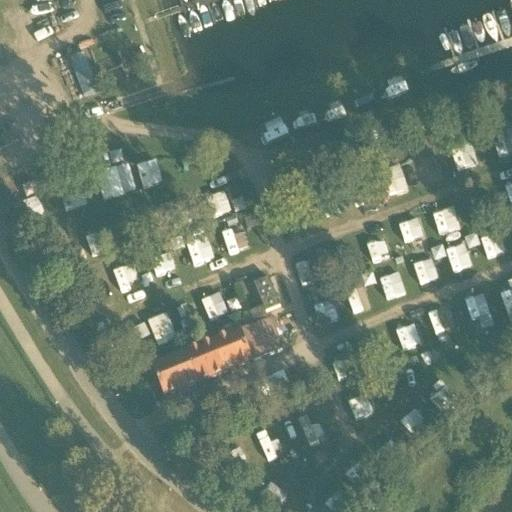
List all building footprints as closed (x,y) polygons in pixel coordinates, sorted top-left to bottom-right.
[(87,44),(70,50),(85,97),(101,92),(87,44)] [(450,150),(458,172),(479,165),(471,142),(450,150)] [(435,156),(417,162),(424,185),(443,179),(435,156)] [(158,160),(137,166),(144,190),(164,184),(158,160)] [(386,199),(410,193),(403,167),(380,172),(386,199)] [(96,174),(105,202),(126,195),(117,168),(96,174)] [(228,191),(209,195),(212,213),(232,210),(228,191)] [(202,205),(190,210),(186,201),(172,207),(182,230),(208,219),(202,205)] [(438,236),(461,231),(456,209),(433,214),(438,236)] [(422,220),(400,226),(406,250),(429,244),(422,220)] [(230,254),(250,247),(242,226),(223,233),(230,254)] [(368,243),(374,263),(394,257),(388,237),(368,243)] [(489,259),(506,253),(501,239),(484,246),(489,259)] [(210,240),(188,247),(194,267),(216,261),(210,240)] [(468,250),(448,256),(453,274),(473,268),(468,250)] [(421,286),(440,280),(433,259),(414,266),(421,286)] [(314,263),(299,265),(300,279),(315,277),(314,263)] [(385,300),(406,297),(403,275),(382,278),(385,300)] [(252,311),(264,306),(266,312),(281,306),(269,276),(242,287),(252,311)] [(511,291),(500,295),(509,321),(511,319),(511,291)] [(203,300),(210,321),(228,314),(222,294),(203,300)] [(429,316),(437,335),(455,327),(447,308),(429,316)] [(283,353),(271,322),(153,369),(165,399),(283,353)] [(416,324),(396,331),(403,352),(423,345),(416,324)] [(386,339),(366,340),(367,361),(387,360),(386,339)] [(327,438),(323,427),(314,430),(309,417),(300,419),(309,444),(327,438)]
